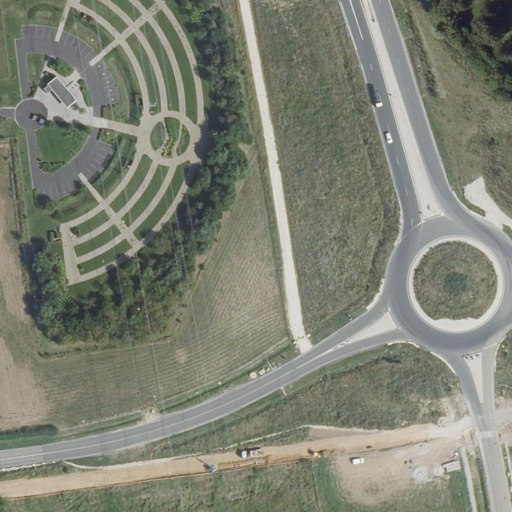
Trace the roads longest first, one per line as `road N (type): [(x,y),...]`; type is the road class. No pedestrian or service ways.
road 1 (tertiary): [(0,460),(185,421),(402,316)]
road 2 (primary): [(464,225),(434,170),(380,0)]
road 3 (primary): [(370,67),(406,192),(406,248)]
road 4 (unclassified): [(508,511),(474,342)]
